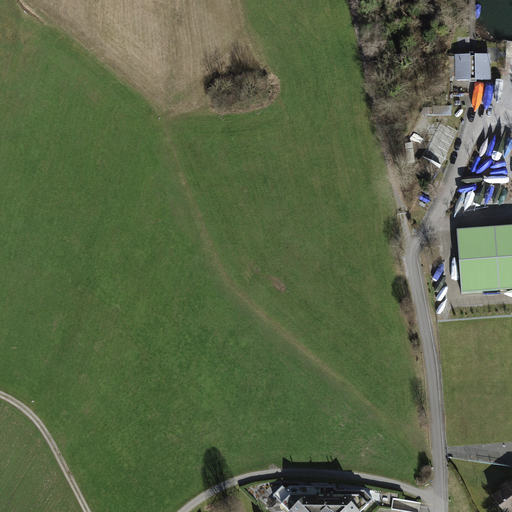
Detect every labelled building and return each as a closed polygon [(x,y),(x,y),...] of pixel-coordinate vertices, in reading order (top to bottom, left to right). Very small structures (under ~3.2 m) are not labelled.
[(473,58),(457,58),(457,83),(473,83),(473,58)] [(491,58),(477,59),(478,83),(492,82),(492,79),(491,58)] [(438,122),(415,174),(434,183),(457,131),(438,122)] [(511,511),(511,486),(493,500),(502,511),(511,511)] [(285,489),(276,500),(288,511),(367,511),(376,503),(367,493),(338,493),(335,489),(291,489),(289,493),(285,489)] [(393,499),(392,510),(405,511),(419,511),(421,503),(393,499)]
